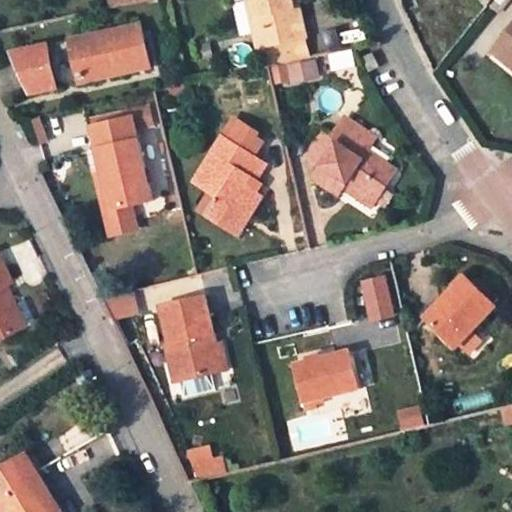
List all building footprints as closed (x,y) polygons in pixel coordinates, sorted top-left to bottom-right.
[(131,0),(93,0),(96,12),(132,4),(131,0)] [(227,0),(241,53),(244,54),(246,65),(252,64),(254,68),(258,67),(291,59),(287,44),(289,42),(286,27),(278,28),(272,2),(271,0),(227,0)] [(279,0),(272,2),(278,28),(286,27),(279,0)] [(511,73),(511,21),(486,53),(511,73)] [(68,88),(141,70),(129,27),(4,56),(19,97),(45,91),(38,58),(53,54),(66,56),(68,57),(69,62),(70,67),(68,88)] [(358,69),(366,65),(359,52),(351,57),(358,69)] [(283,84),(302,79),(299,65),(279,69),(283,84)] [(338,184),(369,203),(389,170),(358,151),(365,140),(334,120),(323,138),(329,142),(305,180),(330,196),(333,191),(338,184)] [(80,131),(91,179),(99,214),(119,209),(141,205),(122,122),(80,131)] [(194,219),(216,233),(228,215),(238,221),(251,201),(244,195),(250,185),(245,182),(255,166),(243,159),(251,144),(220,124),(182,185),(206,199),(194,219)] [(99,214),(91,179),(82,181),(93,227),(122,220),(119,209),(99,214)] [(333,191),(364,210),(369,203),(338,184),(333,191)] [(238,221),(228,215),(216,233),(226,239),(238,221)] [(384,276),(361,281),(370,320),(393,315),(384,276)] [(446,353),(487,315),(483,311),(463,289),(458,283),(417,322),(446,353)] [(463,289),(483,311),(489,305),(469,283),(463,289)] [(15,332),(0,302),(0,324),(6,337),(15,332)] [(196,352),(193,341),(206,339),(197,302),(154,312),(163,348),(159,349),(168,387),(207,378),(201,351),(196,352)] [(215,376),(206,339),(193,341),(196,352),(201,351),(207,378),(215,376)] [(287,366),(297,403),(353,388),(344,351),(287,366)] [(511,404),(497,409),(504,428),(511,426),(511,404)] [(46,511),(12,461),(0,468),(0,511),(46,511)] [(206,469),(179,476),(186,489),(210,483),(206,469)]
